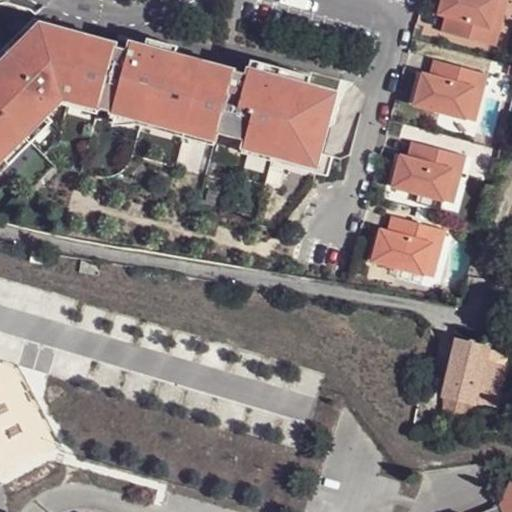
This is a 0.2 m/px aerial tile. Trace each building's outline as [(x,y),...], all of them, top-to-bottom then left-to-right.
[(452,0),(452,1),(448,0),(444,0),(440,15),(447,17),(443,32),(497,47),(502,33),(492,31),(500,0),(452,0)] [(510,0),(500,0),(492,31),(502,33),(510,0)] [(0,50),(0,64),(38,28),(85,38),(86,35),(88,25),(39,13),(0,50)] [(0,157),(45,116),(44,114),(54,102),(66,106),(68,100),(96,109),(98,110),(141,122),(144,112),(217,133),(246,141),(319,159),(322,153),(338,94),(309,88),(310,85),(249,69),(249,73),(234,69),(233,74),(176,59),(178,51),(132,39),(130,47),(86,35),(85,38),(38,28),(0,64),(0,157)] [(253,56),(249,69),(310,85),(313,74),(253,56)] [(489,73),(434,58),(431,76),(424,74),(419,90),(426,92),(421,107),(468,119),(476,87),(485,90),(489,73)] [(485,90),(476,87),(468,119),(477,122),(485,90)] [(426,92),(419,90),(414,105),(421,107),(426,92)] [(214,145),(217,133),(144,112),(141,122),(98,110),(96,109),(94,115),(214,145)] [(0,174),(51,121),(45,116),(0,157),(0,174)] [(468,156),(413,140),(408,157),(401,155),(397,171),(404,175),(400,190),(445,202),(455,168),(463,170),(468,156)] [(333,153),(322,153),(319,159),(246,141),(242,154),(327,178),(333,153)] [(463,170),(455,168),(445,202),(453,204),(463,170)] [(404,175),(397,171),(393,187),(400,190),(404,175)] [(447,232),(391,217),(388,232),(381,230),(377,246),(383,249),(380,265),(423,276),(433,243),(443,247),(447,232)] [(443,247),(433,243),(423,276),(433,279),(443,247)] [(383,249),(377,246),(373,263),(380,265),(383,249)] [(81,261),(78,273),(96,276),(98,263),(81,261)] [(0,274),(0,303),(8,306),(15,279),(0,274)] [(488,349),(456,340),(444,396),(442,407),(444,412),(449,415),(470,414),(475,403),(475,400),(489,403),(493,390),(501,392),(507,368),(509,354),(488,349)] [(489,403),(498,405),(501,392),(493,390),(489,403)] [(511,511),(511,483),(511,484),(506,506),(508,511),(495,511),(492,511),(511,511)]
